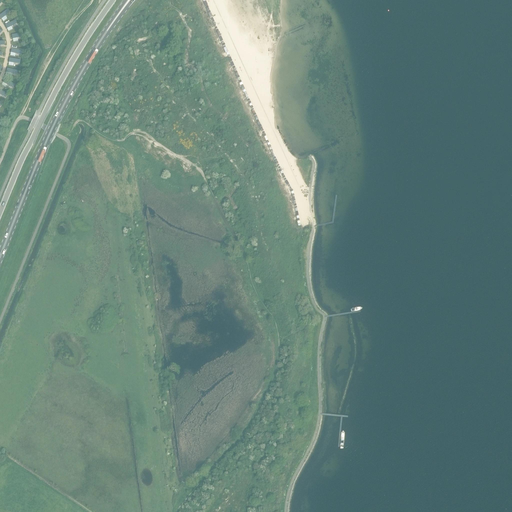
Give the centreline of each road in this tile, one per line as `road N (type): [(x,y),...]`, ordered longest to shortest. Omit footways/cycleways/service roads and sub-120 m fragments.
road 1 (unclassified): [(112,0),(53,92),(0,213)]
road 2 (primary): [(76,80),(0,257)]
road 3 (track): [(83,0),(22,117)]
